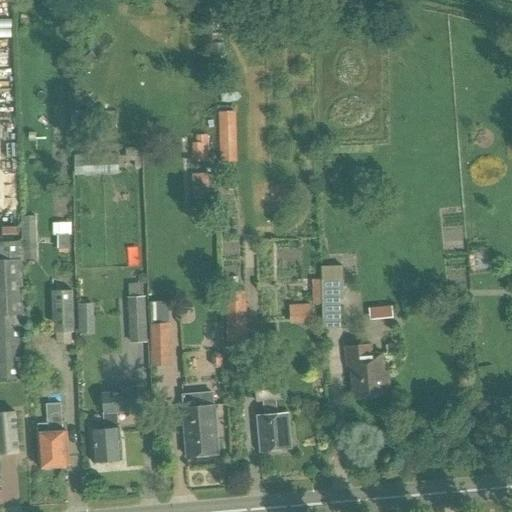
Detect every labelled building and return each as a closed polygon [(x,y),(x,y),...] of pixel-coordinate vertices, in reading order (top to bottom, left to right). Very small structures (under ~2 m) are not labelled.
[(115,134),(116,112),(72,111),(71,133),(115,134)] [(221,163),(237,162),(235,113),(218,114),(221,163)] [(192,162),(210,162),(208,135),(196,135),(196,143),(191,144),(192,162)] [(140,169),(140,149),(125,149),(125,161),(134,161),(134,169),(140,169)] [(74,176),(119,175),(118,156),(74,157),(74,176)] [(193,188),(208,187),(207,174),(192,175),(193,188)] [(21,243),(22,260),(37,260),(35,217),(20,218),(21,243)] [(68,250),(68,224),(52,224),(52,236),(57,236),(57,250),(68,250)] [(0,378),(26,378),(22,260),(21,243),(0,242),(0,378)] [(321,282),(321,280),(312,281),(313,307),(322,307),(323,329),(341,329),(340,301),(344,301),(343,281),(321,282)] [(52,334),(73,333),(72,291),(51,292),(52,334)] [(227,342),(247,341),(245,292),(225,293),(227,342)] [(130,344),(146,343),(144,296),(127,297),(130,344)] [(290,324),(312,323),(311,305),(289,306),(290,324)] [(370,320),(393,318),(392,308),(369,310),(370,320)] [(151,366),(173,365),(171,323),(149,324),(151,366)] [(374,354),(373,346),(346,348),(348,367),(351,367),(354,398),(392,394),(390,372),(385,373),(383,353),(374,354)] [(214,369),(220,369),(223,365),(222,357),(220,355),(215,354),(211,357),(211,366),(214,369)] [(126,366),(112,367),(113,382),(128,380),(126,366)] [(278,415),(276,401),(286,400),(284,382),(255,384),(256,403),(264,402),(265,416),(258,417),(261,451),(292,449),(289,414),(278,415)] [(118,427),(117,412),(141,410),(139,388),(121,389),(121,393),(102,395),(103,413),(105,413),(106,429),(91,430),(93,463),(96,463),(100,466),(106,466),(109,462),(121,461),(119,427),(118,427)] [(183,407),(181,407),(186,458),(220,456),(216,405),(214,405),(213,392),(181,395),(183,407)] [(48,434),(41,434),(43,468),(46,471),(51,471),(53,467),(70,466),(68,433),(63,433),(61,404),(46,405),(47,424),(48,434)] [(0,454),(18,453),(15,411),(0,412),(0,454)]
